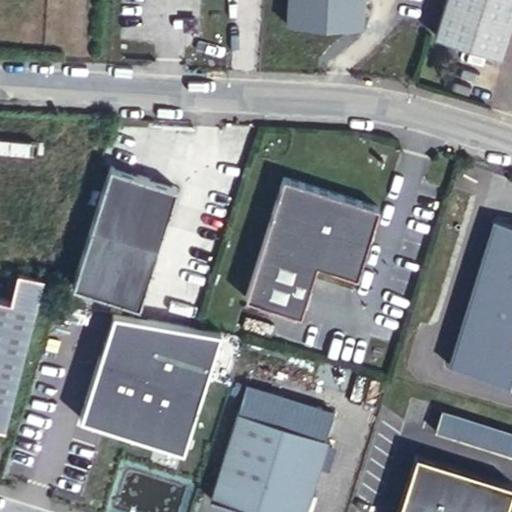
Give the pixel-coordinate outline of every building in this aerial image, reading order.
[(288,0),(288,22),(362,26),(363,0),(288,0)] [(511,0),(446,0),(436,33),(501,53),(511,16),(511,0)] [(111,162),(73,283),(139,304),(177,183),(111,162)] [(385,207),(290,176),(251,296),(306,314),(323,263),(363,277),(385,207)] [(511,222),(494,217),(448,361),(508,379),(511,367),(511,222)] [(41,284),(16,277),(8,306),(34,313),(41,284)] [(8,306),(0,304),(0,434),(1,435),(34,313),(8,306)] [(217,333),(111,314),(77,417),(177,449),(217,333)] [(511,432),(441,410),(435,430),(511,454),(511,432)] [(275,511),(279,503),(304,511),(325,445),(236,416),(209,504),(235,511),(275,511)] [(507,485),(511,465),(471,454),(466,474),(507,485)] [(507,511),(511,497),(511,495),(422,466),(407,511),(507,511)] [(279,503),(275,511),(304,511),(279,503)]
